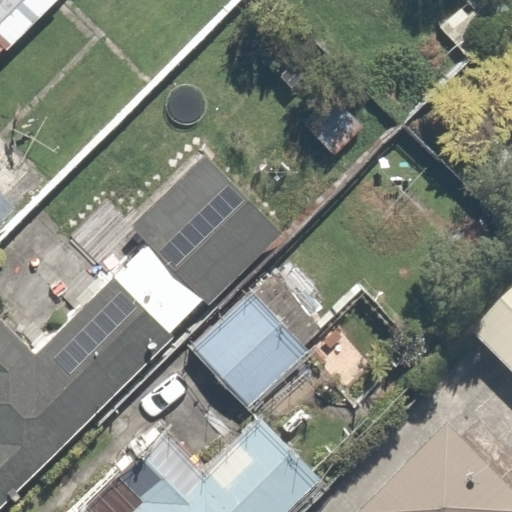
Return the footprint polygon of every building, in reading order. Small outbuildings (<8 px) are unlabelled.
[(0,0),(0,39),(42,0),(0,0)] [(147,76),(219,0),(162,0),(118,47),(147,76)] [(500,25),(467,0),(452,0),(430,30),(472,62),(500,25)] [(347,176),(394,127),(339,75),(292,124),(347,176)] [(0,492),(275,224),(192,140),(112,218),(134,240),(25,347),(0,321),(0,492)] [(315,338),(316,337),(244,268),(173,341),(245,411),(315,338)] [(511,367),(511,305),(481,333),(511,367)] [(74,511),(278,511),(322,470),(257,404),(246,414),(197,461),(163,426),(74,511)] [(511,511),(511,490),(460,436),(380,511),(511,511)]
